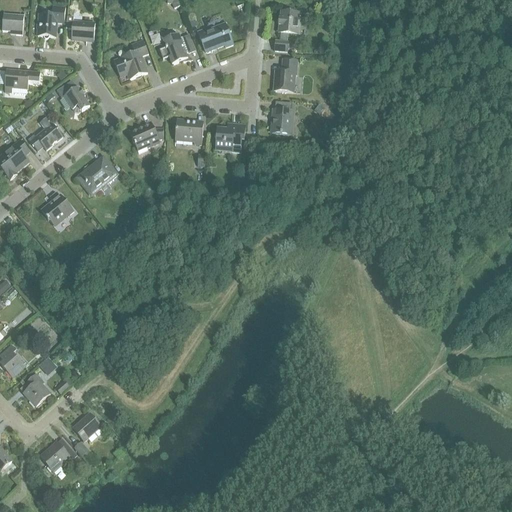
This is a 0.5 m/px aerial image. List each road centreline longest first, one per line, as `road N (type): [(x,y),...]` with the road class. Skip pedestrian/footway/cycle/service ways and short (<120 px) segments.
road 1 (residential): [(0,212),(117,115)]
road 2 (residential): [(117,115),(81,61),(0,54)]
